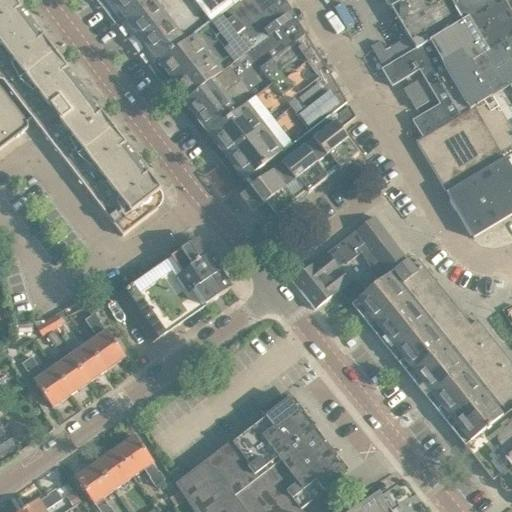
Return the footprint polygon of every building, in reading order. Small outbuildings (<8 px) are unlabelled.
[(0,0),(0,149),(25,130),(26,128),(26,127),(26,125),(26,124),(26,122),(31,119),(122,236),(156,210),(157,209),(159,207),(160,206),(161,204),(161,202),(162,200),(162,198),(161,196),(161,195),(160,193),(159,191),(158,189),(12,0),(0,0)] [(103,0),(120,21),(121,20),(122,23),(151,0),(103,0)] [(155,67),(240,0),(151,0),(122,23),(123,24),(122,24),(155,67)] [(294,17),(283,0),(240,0),(155,67),(183,104),(294,17)] [(396,61),(457,25),(498,0),(385,0),(407,37),(388,48),(396,61)] [(511,17),(501,0),(498,0),(457,25),(467,43),(477,37),(511,17)] [(207,134),(248,102),(270,85),(258,70),(305,35),(294,17),(183,104),(207,134)] [(511,17),(477,37),(487,53),(511,38),(511,17)] [(457,25),(396,61),(391,63),(382,69),(380,70),(391,87),(418,70),(428,88),(487,53),(477,37),(467,43),(457,25)] [(285,150),(328,117),(346,104),(305,35),(258,70),(270,85),(248,102),(267,127),(285,150)] [(511,38),(487,53),(428,88),(438,105),(410,121),(420,138),(511,84),(511,38)] [(370,48),(382,69),(391,63),(384,51),(379,43),(370,48)] [(414,109),(426,102),(416,83),(403,90),(414,109)] [(511,155),(511,84),(420,138),(413,142),(445,195),(505,160),(511,155)] [(267,127),(248,102),(207,134),(225,158),(267,127)] [(328,117),(285,150),(244,182),(249,188),(242,194),(263,223),(273,215),(276,218),(295,203),(293,200),(305,191),(307,194),(326,179),(324,176),(336,167),(338,170),(358,155),(338,131),(354,118),(348,107),(337,115),(339,118),(332,123),(328,117)] [(243,182),(244,182),(285,150),(267,127),(225,158),(243,182)] [(511,215),(511,172),(505,160),(445,195),(472,239),(511,215)] [(216,167),(204,177),(221,199),(233,189),(216,167)] [(356,248),(382,229),(373,217),(349,236),(356,248)] [(364,260),(390,241),(382,229),(356,248),(360,253),(364,260)] [(354,300),(355,301),(367,291),(355,277),(348,283),(334,265),(342,258),(346,264),(360,253),(356,248),(349,236),(325,254),(326,254),(303,272),(302,270),(298,273),(298,276),(291,282),(313,310),(338,291),(348,305),(354,300)] [(378,283),(405,261),(390,241),(364,260),(378,283)] [(151,344),(227,291),(224,288),(228,286),(219,273),(222,271),(210,253),(207,256),(198,243),(195,245),(193,242),(117,294),(151,344)] [(469,442),(511,407),(511,365),(473,318),(467,323),(412,255),(405,261),(378,283),(367,291),(355,301),(431,396),(429,398),(437,408),(440,406),(469,442)] [(87,343),(106,370),(125,358),(106,331),(105,331),(99,323),(100,322),(94,314),(84,320),(90,329),(91,328),(97,337),(87,343)] [(57,316),(46,322),(51,330),(62,324),(57,316)] [(41,336),(51,330),(46,322),(36,328),(41,336)] [(106,370),(87,343),(70,355),(88,383),(106,370)] [(70,395),(51,367),(42,373),(36,364),(37,364),(31,355),(21,362),(26,370),(28,370),(34,379),(33,380),(51,408),(70,395)] [(88,383),(70,355),(51,367),(70,395),(88,383)] [(345,475),(287,399),(242,434),(241,433),(174,485),(192,511),(302,511),(299,506),(345,475)] [(511,407),(469,442),(500,481),(499,485),(501,490),(505,492),(509,492),(511,490),(511,407)] [(0,457),(14,449),(0,425),(0,457)] [(134,436),(114,450),(133,477),(143,470),(155,487),(164,480),(159,472),(158,472),(151,463),(152,463),(134,436)] [(114,450),(94,464),(113,491),(133,477),(114,450)] [(113,491),(94,464),(74,478),(93,505),(94,504),(99,511),(112,511),(103,498),(113,491)] [(20,511),(44,511),(61,500),(55,490),(46,495),(47,496),(38,502),(37,501),(20,511)] [(387,511),(376,495),(351,511),(387,511)]
